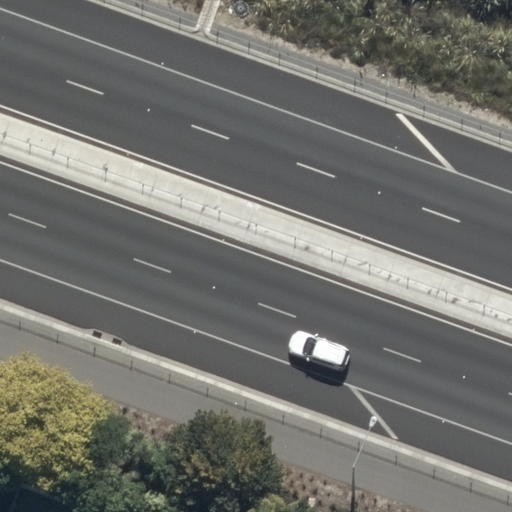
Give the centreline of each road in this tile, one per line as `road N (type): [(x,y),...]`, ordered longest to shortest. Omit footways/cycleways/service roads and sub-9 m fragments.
road 1 (trunk): [(0,49),(511,232)]
road 2 (trunk): [(511,388),(0,207)]
